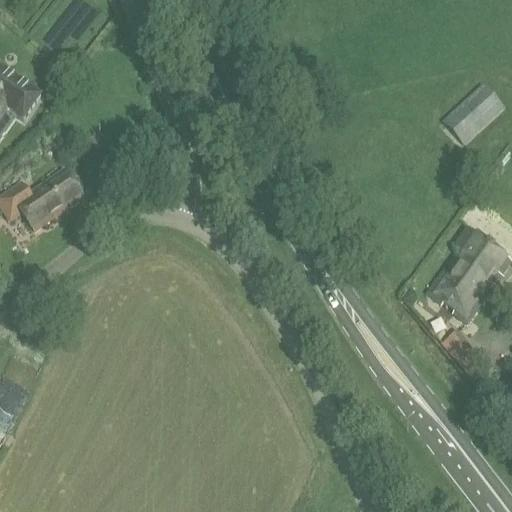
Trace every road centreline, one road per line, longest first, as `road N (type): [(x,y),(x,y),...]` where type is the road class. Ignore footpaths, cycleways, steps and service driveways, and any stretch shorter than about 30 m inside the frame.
road 1 (unclassified): [(12,299),(116,221),(142,215),(191,224),(251,278),(284,328),(374,511)]
road 2 (secondary): [(400,379),(253,151),(184,0)]
road 3 (secondary): [(400,379),(503,511)]
